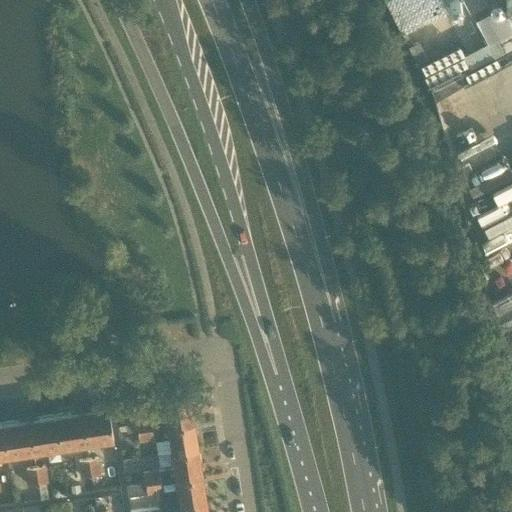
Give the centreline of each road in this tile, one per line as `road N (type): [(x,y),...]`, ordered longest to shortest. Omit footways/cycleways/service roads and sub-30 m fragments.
road 1 (primary): [(361,511),(284,166)]
road 2 (primary): [(117,0),(261,315)]
road 3 (primary): [(162,0),(254,266),(261,315)]
road 4 (residential): [(0,385),(221,355)]
road 5 (primary): [(261,315),(313,511)]
road 6 (primary): [(284,166),(214,0)]
road 7 (primary): [(284,166),(272,58),(251,0)]
road 8 (residential): [(251,511),(221,355)]
